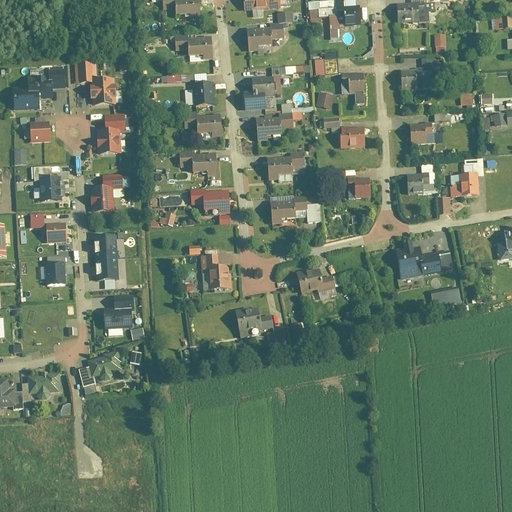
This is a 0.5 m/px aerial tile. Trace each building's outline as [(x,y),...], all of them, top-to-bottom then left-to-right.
[(159,0),(160,10),(172,9),(171,0),(159,0)] [(171,0),(172,9),(172,16),(198,14),(197,0),(171,0)] [(239,0),(241,12),(278,9),(277,0),(239,0)] [(339,7),(354,6),(353,0),(335,0),(307,2),(308,10),(339,7)] [(434,3),(416,4),(417,13),(435,12),(434,3)] [(394,6),(396,24),(417,22),(417,13),(416,4),(410,4),(394,6)] [(341,27),(359,26),(358,6),(354,6),(339,7),(341,27)] [(275,14),(276,24),(293,22),(292,12),(275,14)] [(496,30),(511,28),(510,19),(495,20),(496,30)] [(267,29),(267,39),(280,38),(280,23),(276,24),(267,24),(267,29)] [(267,29),(243,31),(244,52),(255,52),(255,48),(268,47),(267,39),(267,29)] [(174,52),(185,51),(185,41),(184,34),(173,35),(174,52)] [(433,36),(434,48),(446,47),(445,35),(433,36)] [(186,61),(211,59),(209,40),(185,41),(185,51),(186,61)] [(324,74),(336,73),(335,59),(325,60),(323,60),(324,74)] [(421,69),(421,72),(430,71),(429,59),(420,60),(421,69)] [(324,74),(323,60),(314,61),(315,79),(324,78),(324,74)] [(122,63),(122,74),(131,73),(131,63),(122,63)] [(75,84),(90,83),(90,80),(90,64),(74,65),(75,84)] [(413,71),(414,81),(422,80),(421,72),(421,69),(413,70),(413,71)] [(397,73),(398,92),(414,91),(414,81),(413,71),(397,73)] [(11,111),(37,110),(36,99),(50,98),(49,90),(62,90),(61,72),(43,73),(43,79),(24,80),(25,89),(10,90),(11,111)] [(353,93),(361,93),(360,74),(343,75),(345,94),(353,93)] [(193,76),(164,77),(164,85),(193,84),(193,76)] [(90,83),(91,109),(114,108),(113,79),(90,80),(90,83)] [(260,98),(273,97),(272,79),(248,81),(249,94),(239,95),(240,111),(261,110),(260,98)] [(192,107),(213,106),(211,83),(190,84),(192,107)] [(362,105),(361,93),(353,93),(354,106),(362,105)] [(333,111),(336,97),(322,94),(318,108),(333,111)] [(460,95),(461,105),(473,104),(472,94),(460,95)] [(480,95),(481,105),(492,104),(491,94),(480,95)] [(277,118),(277,128),(290,127),(289,112),(276,113),(277,118)] [(433,113),(434,122),(451,121),(451,112),(433,113)] [(181,131),(194,130),(193,117),(192,113),(180,113),(181,131)] [(102,117),(102,131),(119,130),(126,130),(125,116),(102,117)] [(194,135),(218,133),(217,116),(193,117),(194,130),(194,135)] [(277,118),(253,119),(254,141),(264,140),(264,136),(277,136),(277,128),(277,118)] [(486,119),(487,131),(493,131),(492,123),(495,122),(495,118),(486,119)] [(321,129),(338,128),(337,119),(320,121),(321,129)] [(27,143),(50,143),(49,123),(26,123),(27,143)] [(407,147),(425,146),(424,124),(405,125),(407,147)] [(338,148),(361,147),(360,129),(337,131),(338,148)] [(95,131),(96,156),(120,156),(119,130),(102,131),(95,131)] [(13,166),(26,166),(25,151),(12,151),(13,166)] [(178,167),(188,167),(187,156),(187,151),(177,152),(178,167)] [(288,158),(289,167),(302,166),(301,152),(288,152),(288,158)] [(217,173),(216,154),(187,156),(188,167),(188,174),(217,173)] [(288,158),(264,159),(265,180),(276,180),(276,176),(289,175),(289,167),(288,158)] [(38,179),(50,179),(50,167),(31,168),(31,179),(38,179)] [(450,185),(451,197),(477,195),(476,174),(457,176),(457,184),(450,185)] [(100,177),(100,189),(110,189),(122,188),(121,176),(100,177)] [(408,196),(423,195),(422,176),(407,177),(408,196)] [(38,203),(58,202),(58,178),(50,179),(38,179),(38,203)] [(370,200),(369,179),(351,180),(352,201),(370,200)] [(90,189),(90,214),(111,213),(110,189),(100,189),(90,189)] [(189,206),(199,205),(198,193),(198,190),(188,190),(189,206)] [(228,214),(227,191),(198,193),(199,205),(200,216),(217,215),(228,214)] [(291,202),(292,211),(305,211),(304,196),(291,196),(291,202)] [(436,199),(437,215),(446,215),(444,198),(436,199)] [(291,202),(267,203),(269,224),(279,224),(279,220),(292,219),(292,211),(291,202)] [(165,214),(164,226),(176,227),(178,215),(165,214)] [(229,225),(228,214),(217,215),(218,226),(229,225)] [(30,230),(42,230),(41,215),(29,216),(30,230)] [(46,244),(65,244),(65,224),(45,225),(46,244)] [(511,232),(501,234),(502,242),(495,243),(498,260),(511,258),(510,252),(511,252),(511,232)] [(120,281),(117,238),(94,239),(97,283),(120,281)] [(419,257),(417,245),(393,249),(398,280),(423,276),(419,257)] [(419,257),(423,276),(451,271),(448,252),(419,257)] [(206,274),(207,290),(231,289),(230,274),(227,274),(226,266),(216,267),(216,255),(199,256),(200,274),(206,274)] [(65,287),(64,265),(46,266),(47,288),(65,287)] [(318,279),(317,269),(294,273),(297,295),(320,291),(318,279)] [(318,279),(320,291),(333,289),(331,277),(318,279)] [(434,295),(436,309),(465,305),(463,292),(434,295)] [(110,297),(111,310),(131,308),(130,296),(110,297)] [(103,330),(133,328),(131,308),(111,310),(102,310),(103,330)] [(257,317),(256,308),(231,312),(235,337),(260,333),(257,317)] [(257,317),(260,333),(273,331),(270,315),(257,317)] [(286,329),(273,331),(275,344),(289,341),(286,329)] [(135,341),(148,340),(147,330),(134,331),(135,341)] [(122,370),(117,351),(100,356),(101,358),(86,361),(87,368),(90,378),(98,376),(99,380),(104,382),(108,380),(112,376),(111,373),(122,370)] [(133,365),(143,367),(145,355),(135,353),(133,365)] [(90,378),(87,368),(76,371),(81,388),(91,386),(90,378)] [(48,393),(58,393),(58,385),(60,385),(59,373),(40,374),(40,377),(29,378),(29,384),(29,394),(36,394),(36,397),(38,400),(42,401),(46,399),(48,396),(48,393)] [(0,379),(0,408),(14,408),(14,393),(14,389),(8,390),(7,379),(0,379)] [(21,393),(21,401),(30,401),(29,394),(29,384),(21,384),(21,393)]
